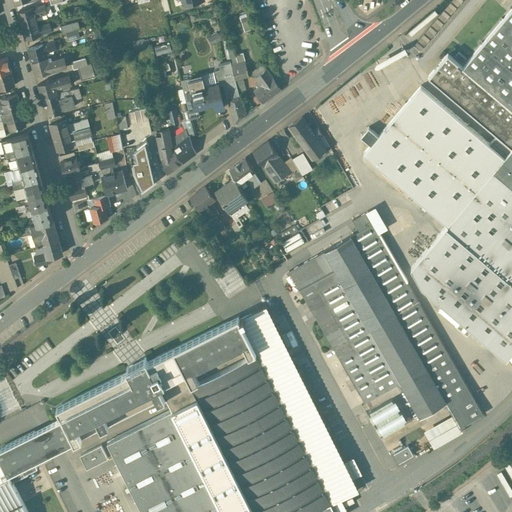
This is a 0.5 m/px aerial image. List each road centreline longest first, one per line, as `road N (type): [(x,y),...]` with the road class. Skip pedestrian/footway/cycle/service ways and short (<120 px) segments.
road 1 (tertiary): [(78,264),(354,51)]
road 2 (residential): [(5,0),(78,264)]
